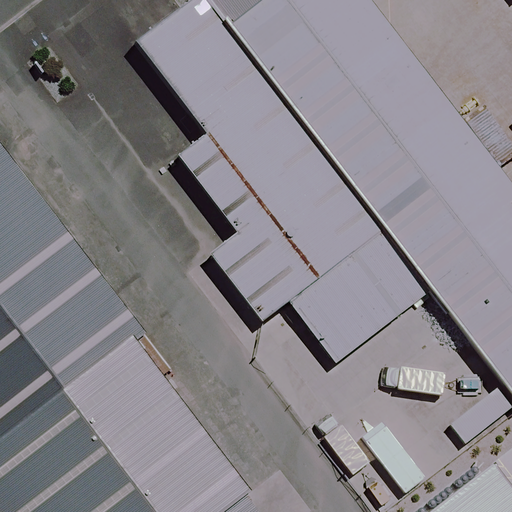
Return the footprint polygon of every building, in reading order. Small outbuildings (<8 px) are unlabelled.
[(492,408),(511,392),(511,256),(485,221),(314,0),(246,0),(204,33),(360,236),(492,408)] [(360,236),(204,33),(179,2),(107,57),(178,150),(126,190),(235,331),(258,313),(339,252),(360,236)] [(119,344),(0,189),(0,511),(219,511),(224,509),(105,355),(119,344)] [(511,200),(485,221),(511,256),(511,200)] [(339,252),(258,313),(304,373),(384,311),(339,252)] [(508,511),(455,443),(365,511),(508,511)]
